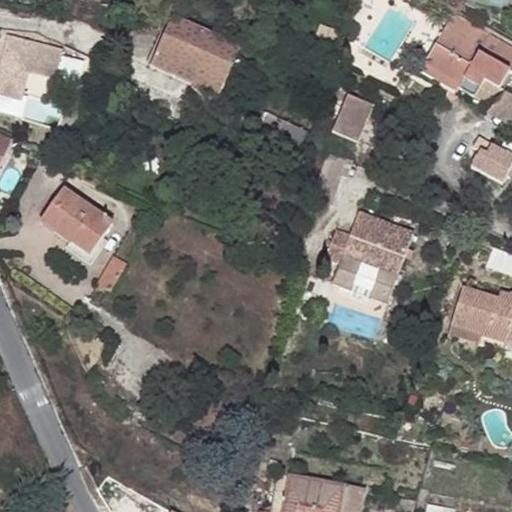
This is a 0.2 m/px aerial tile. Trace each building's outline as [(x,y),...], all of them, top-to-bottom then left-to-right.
[(511,65),(511,49),(454,15),(424,66),(461,88),(460,90),(475,98),(484,82),(498,90),(511,65)] [(242,49),(174,20),(156,62),(199,80),(195,89),(193,92),(218,103),(242,49)] [(1,31),(0,33),(0,65),(2,66),(11,33),(1,31)] [(0,98),(20,104),(27,77),(53,83),(60,60),(61,54),(45,50),(48,42),(37,37),(11,33),(2,66),(0,65),(0,98)] [(79,66),(60,60),(53,83),(72,90),(79,66)] [(153,69),(195,89),(199,80),(156,62),(153,69)] [(456,96),(460,90),(461,88),(424,66),(419,73),(456,96)] [(491,118),(511,129),(511,97),(505,93),(491,118)] [(330,133),(361,144),(375,104),(344,94),(330,133)] [(286,116),(273,142),(297,154),(316,114),(293,103),(286,116)] [(271,146),(273,142),(286,116),(266,107),(252,136),(271,146)] [(325,161),(326,157),(330,140),(313,134),(300,169),(320,178),(322,173),(325,161)] [(0,165),(10,143),(0,138),(0,165)] [(465,168),(498,187),(511,163),(511,157),(482,140),(465,168)] [(324,173),(337,178),(347,181),(351,169),(325,161),(322,173),(324,173)] [(325,209),(337,178),(324,173),(313,205),(325,209)] [(113,224),(64,190),(41,225),(69,246),(75,246),(91,257),(102,240),(113,224)] [(326,261),(342,266),(395,286),(413,233),(357,213),(350,236),(336,231),(326,261)] [(107,243),(102,240),(91,257),(75,246),(69,246),(66,251),(92,268),(107,243)] [(113,257),(106,270),(119,277),(126,264),(113,257)] [(389,302),(395,286),(342,266),(336,283),(389,302)] [(110,292),(119,277),(106,270),(97,285),(110,292)] [(505,346),(507,342),(509,334),(511,335),(511,293),(508,302),(498,299),(463,289),(452,329),(482,339),(505,346)] [(501,291),(498,299),(508,302),(511,293),(501,291)] [(449,338),(479,347),(482,339),(452,329),(449,338)] [(166,413),(177,424),(189,411),(179,401),(166,413)] [(279,475),(271,511),(361,511),(365,491),(279,475)] [(411,511),(413,503),(388,498),(385,511),(390,511),(411,511)]
